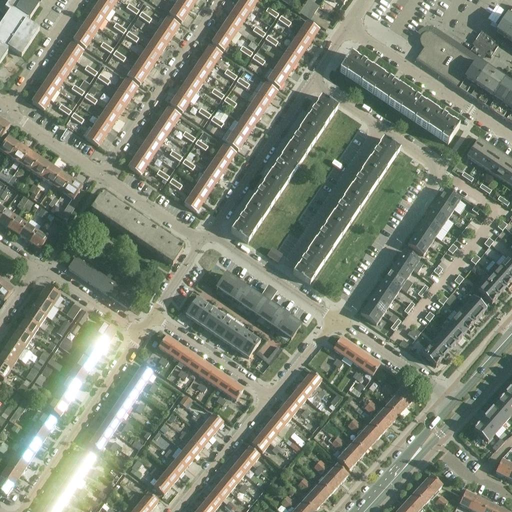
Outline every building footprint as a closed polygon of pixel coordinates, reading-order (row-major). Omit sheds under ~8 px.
[(21,59),(39,31),(27,23),(29,20),(30,21),(39,7),(28,0),(40,0),(42,2),(43,0),(16,0),(15,3),(11,0),(5,10),(9,13),(0,26),(0,65),(8,54),(7,53),(9,50),(21,59)] [(102,0),(100,4),(112,12),(119,2),(114,0),(102,0)] [(179,0),(176,7),(188,15),(194,5),(186,0),(179,0)] [(242,0),(238,7),(250,15),(257,5),(249,0),(242,0)] [(310,22),(314,16),(319,8),(308,1),(299,15),(310,22)] [(93,14),(106,22),(112,12),(100,4),(93,14)] [(169,17),(181,25),(188,15),(176,7),(169,17)] [(231,16),(244,25),(250,15),(238,7),(231,16)] [(505,21),(496,35),(505,41),(511,31),(511,10),(507,18),(505,21)] [(87,23),(99,32),(106,22),(93,14),(87,23)] [(225,26),(237,34),(244,25),(231,16),(225,26)] [(314,16),(310,22),(326,32),(329,27),(314,16)] [(179,28),(167,20),(160,30),(172,38),(179,28)] [(142,25),(137,21),(134,26),(139,30),(142,25)] [(80,33),(93,41),(99,32),(87,23),(80,33)] [(318,32),(306,24),(299,34),(312,42),(318,32)] [(218,36),(231,44),(235,46),(241,37),(237,34),(225,26),(218,36)] [(153,40),(166,48),(172,38),(160,30),(153,40)] [(73,43),(86,51),(93,41),(80,33),(73,43)] [(293,43),(305,52),(312,42),(299,34),(293,43)] [(423,50),(415,62),(458,91),(466,96),(472,87),(464,82),(476,64),(467,58),(435,37),(432,35),(429,34),(427,34),(425,34),(423,36),(422,37),(421,38),(420,40),(420,42),(420,44),(420,46),(421,48),(422,49),(423,50)] [(490,59),(493,54),(489,52),(495,44),(481,35),(473,46),(474,47),(470,52),(476,56),(479,51),(490,59)] [(212,46),(224,54),(231,44),(218,36),(212,46)] [(147,49),(159,58),(166,48),(153,40),(147,49)] [(286,53),(299,61),(305,52),(293,43),(286,53)] [(264,44),(260,50),(264,53),(268,47),(264,44)] [(84,54),(71,46),(65,56),(77,64),(84,54)] [(140,59),(153,67),(159,58),(147,49),(140,59)] [(222,57),(210,49),(203,59),(215,67),(222,57)] [(280,63),(292,71),(299,61),(286,53),(280,63)] [(58,66),(70,74),(77,64),(65,56),(58,66)] [(348,60),(339,74),(447,146),(459,129),(458,129),(457,132),(451,128),(452,126),(452,125),(452,126),(447,123),(447,122),(442,119),(442,120),(437,116),(438,116),(437,116),(436,118),(424,110),(425,108),(425,107),(425,108),(420,105),(420,104),(416,101),(415,102),(410,98),(411,98),(410,97),(409,100),(397,92),(398,90),(398,89),(398,90),(393,86),(389,83),(388,83),(383,80),(384,80),(383,79),(382,82),(370,74),(372,71),(371,71),(371,72),(366,68),(362,65),(361,65),(356,62),(357,62),(356,61),(355,64),(349,60),(351,57),(349,60),(348,60)] [(134,69),(146,77),(153,67),(140,59),(134,69)] [(220,70),(215,67),(203,59),(197,68),(209,77),(213,79),(220,70)] [(273,72),(286,81),(292,71),(280,63),(273,72)] [(473,88),(485,70),(476,64),(464,82),(472,87),(473,88)] [(52,76),(64,84),(70,74),(58,66),(52,76)] [(190,78),(202,86),(209,77),(197,68),(190,78)] [(127,79),(140,87),(146,77),(134,69),(127,79)] [(485,70),(473,88),(476,89),(469,98),(477,103),(494,77),(485,70)] [(89,75),(94,79),(98,75),(97,74),(92,71),(89,75)] [(267,82),(279,91),(286,81),(273,72),(267,82)] [(45,85),(58,93),(64,84),(52,76),(45,85)] [(503,82),(494,77),(477,103),(486,109),(503,82)] [(184,88),(196,96),(202,86),(190,78),(184,88)] [(239,80),(236,84),(241,88),(245,83),(239,80)] [(138,90),(125,82),(118,92),(131,100),(138,90)] [(511,90),(511,88),(503,82),(486,109),(495,115),(511,90)] [(84,94),(90,87),(84,83),(79,90),(79,91),(84,94)] [(39,95),(51,103),(58,93),(45,85),(39,95)] [(277,94),(264,86),(258,96),(270,104),(277,94)] [(177,97),(190,106),(196,96),(184,88),(177,97)] [(511,109),(511,90),(495,115),(504,121),(511,109)] [(112,102),(124,110),(131,100),(118,92),(112,102)] [(51,103),(39,95),(32,105),(44,113),(51,103)] [(251,105),(264,114),(270,104),(258,96),(251,105)] [(170,107),(183,116),(190,106),(177,97),(170,107)] [(231,233),(230,234),(248,245),(338,110),(321,99),(323,101),(320,107),(317,105),(317,106),(318,106),(314,111),(311,115),(311,116),(308,120),(307,120),(310,122),(302,134),(299,132),(299,133),(300,133),(296,138),(293,142),(290,147),(289,147),(291,149),(284,161),(281,159),(281,160),(278,165),(278,164),(275,169),(272,174),(271,174),(273,176),(266,188),(263,186),(263,187),(260,192),(260,191),(257,196),(254,201),(253,201),(255,203),(247,215),(245,213),(245,214),(242,219),(242,218),(238,223),(239,223),(236,228),(235,228),(237,230),(234,235),(231,233)] [(105,111),(118,120),(124,110),(112,102),(105,111)] [(73,104),(68,111),(71,114),(77,106),(73,104)] [(257,124),(264,114),(251,105),(251,106),(248,111),(245,115),(257,124)] [(99,121),(111,129),(118,120),(105,111),(99,121)] [(181,119),(168,111),(161,121),(174,129),(181,119)] [(227,118),(221,114),(217,119),(224,123),(227,118)] [(238,125),(251,133),(257,124),(245,115),(238,125)] [(0,121),(0,141),(1,141),(10,128),(0,121)] [(92,131),(105,139),(111,129),(99,121),(92,131)] [(174,129),(161,121),(155,130),(167,139),(174,129)] [(232,135),(244,143),(251,133),(238,125),(232,135)] [(167,139),(155,130),(148,140),(161,148),(167,139)] [(105,139),(92,131),(86,141),(98,149),(105,139)] [(225,145),(238,153),(244,143),(232,135),(225,145)] [(8,139),(0,151),(0,153),(10,160),(19,146),(8,139)] [(161,148),(148,140),(142,150),(154,158),(161,148)] [(293,275),(293,276),(310,287),(401,152),(383,140),(383,141),(386,143),(382,149),(379,147),(380,148),(376,153),(376,152),(373,157),(370,162),(369,162),(372,164),(364,175),(361,174),(362,175),(358,180),(358,179),(355,184),(352,189),(351,189),(354,191),(346,202),(343,201),(344,202),(340,206),(337,211),(334,216),(333,216),(336,217),(328,229),(325,228),(322,233),(320,235),(319,238),(316,243),(315,242),(315,243),(317,244),(310,256),(307,255),(304,260),(301,264),(301,265),(298,270),(297,269),(297,270),(299,271),(296,277),(293,275)] [(476,165),(487,148),(478,142),(467,159),(476,165)] [(20,167),(30,153),(19,146),(10,160),(20,167)] [(236,156),(223,148),(216,158),(229,166),(236,156)] [(485,172),(496,154),(487,148),(476,165),(485,172)] [(154,158),(142,150),(135,159),(148,168),(154,158)] [(31,174),(40,161),(30,153),(20,167),(31,174)] [(494,178),(505,161),(496,154),(485,172),(494,178)] [(210,167),(222,176),(229,166),(216,158),(210,167)] [(148,168),(135,159),(129,169),(141,178),(148,168)] [(40,161),(31,174),(41,181),(51,167),(40,161)] [(503,184),(511,170),(511,165),(505,161),(494,178),(503,184)] [(52,188),(61,174),(51,167),(41,181),(52,188)] [(222,176),(210,167),(207,172),(203,169),(200,175),(216,185),(222,176)] [(511,189),(511,170),(503,184),(511,189)] [(62,195),(72,181),(61,174),(52,188),(62,195)] [(0,180),(8,185),(13,178),(9,176),(7,179),(0,175),(0,180)] [(209,195),(216,185),(203,177),(197,186),(197,187),(209,195)] [(13,178),(8,185),(11,188),(16,181),(13,178)] [(59,213),(56,217),(60,220),(66,224),(69,219),(84,197),(83,197),(79,194),(83,189),(72,181),(62,195),(71,201),(62,215),(59,213)] [(32,195),(37,188),(33,186),(28,193),(32,195)] [(190,196),(203,205),(209,195),(197,187),(190,196)] [(37,188),(32,195),(36,198),(40,191),(37,188)] [(460,203),(444,193),(438,202),(453,212),(460,203)] [(203,205),(190,196),(184,206),(196,215),(203,205)] [(118,231),(129,215),(102,197),(92,213),(118,231)] [(28,202),(23,198),(17,209),(21,212),(28,202)] [(53,200),(48,207),(52,210),(54,207),(57,202),(53,200)] [(28,213),(33,205),(29,202),(24,209),(28,213)] [(453,212),(438,202),(432,211),(447,221),(453,212)] [(41,210),(37,217),(45,222),(49,215),(41,210)] [(441,230),(447,221),(432,211),(426,220),(441,230)] [(0,225),(8,231),(17,219),(6,212),(0,221),(0,225)] [(145,249),(156,233),(129,215),(118,231),(145,249)] [(19,238),(27,226),(17,219),(8,231),(19,238)] [(435,240),(441,230),(426,220),(420,229),(435,240)] [(27,226),(19,238),(29,245),(37,233),(27,226)] [(41,228),(37,233),(29,245),(40,252),(43,248),(47,251),(55,238),(51,236),(41,228)] [(435,240),(420,229),(413,238),(429,249),(435,240)] [(172,267),(183,251),(156,233),(145,249),(172,267)] [(423,258),(429,249),(413,238),(407,247),(423,258)] [(271,251),(266,258),(277,265),(282,258),(271,251)] [(419,264),(403,253),(397,262),(413,273),(419,264)] [(502,257),(495,265),(499,269),(511,280),(511,265),(507,261),(502,257)] [(75,259),(68,270),(128,311),(136,299),(75,259)] [(406,282),(413,273),(397,262),(391,271),(406,282)] [(495,265),(488,273),(492,277),(506,290),(508,292),(511,287),(511,286),(510,285),(511,282),(511,280),(499,269),(495,265)] [(400,291),(406,282),(391,271),(385,280),(400,291)] [(499,298),(506,290),(492,277),(485,285),(499,298)] [(226,278),(217,290),(218,291),(226,296),(232,300),(251,314),(255,316),(272,328),(279,333),(286,337),(291,341),(292,340),(300,328),(285,318),(284,318),(280,315),(268,307),(275,296),(268,290),(264,296),(263,297),(260,301),(247,292),(243,289),(241,288),(226,278)] [(394,300),(400,291),(385,280),(379,290),(394,300)] [(0,300),(4,303),(13,292),(3,284),(0,287),(0,300)] [(499,298),(485,285),(477,294),(491,306),(499,298)] [(40,299),(53,309),(61,297),(47,288),(40,299)] [(388,309),(394,300),(379,290),(373,299),(388,309)] [(469,296),(462,305),(465,307),(479,320),(486,312),(472,299),(469,296)] [(185,317),(195,323),(208,305),(198,298),(185,317)] [(53,309),(40,299),(33,310),(46,319),(53,309)] [(388,309),(373,299),(367,308),(382,318),(388,309)] [(208,305),(195,323),(204,330),(215,313),(207,307),(208,305)] [(73,322),(81,311),(74,306),(67,317),(73,322)] [(479,320),(465,307),(458,315),(472,328),(479,320)] [(382,318),(367,308),(360,317),(376,327),(382,318)] [(46,319),(33,310),(25,321),(39,330),(46,319)] [(89,316),(83,312),(76,323),(82,327),(89,316)] [(215,313),(204,330),(212,336),(224,319),(215,313)] [(472,328),(458,315),(451,324),(465,336),(467,333),(470,335),(474,330),(472,328)] [(224,319),(212,336),(221,342),(233,325),(224,319)] [(39,330),(25,321),(18,331),(32,340),(39,330)] [(66,332),(70,326),(66,322),(61,329),(66,332)] [(465,336),(451,324),(443,332),(457,344),(465,336)] [(74,325),(69,333),(75,337),(80,329),(74,325)] [(95,337),(109,346),(116,334),(102,325),(95,337)] [(233,325),(221,342),(230,348),(242,331),(233,325)] [(61,329),(57,336),(61,339),(66,332),(61,329)] [(11,342),(25,351),(32,340),(18,331),(11,342)] [(242,331),(230,348),(239,354),(251,337),(242,331)] [(411,332),(407,337),(414,343),(418,338),(413,334),(411,332)] [(457,344),(443,332),(436,340),(450,352),(457,344)] [(109,346),(95,337),(88,347),(102,357),(109,346)] [(251,337),(239,354),(248,360),(260,344),(251,337)] [(168,357),(176,346),(166,339),(158,351),(168,357)] [(450,352),(436,340),(429,348),(443,361),(445,363),(450,358),(447,355),(450,352)] [(343,359),(350,348),(340,341),(333,352),(343,359)] [(25,351),(11,342),(4,352),(18,362),(25,351)] [(402,342),(400,347),(405,351),(408,347),(402,342)] [(52,353),(54,351),(56,347),(51,344),(47,349),(52,353)] [(176,346),(168,357),(178,364),(185,353),(176,346)] [(102,357),(88,347),(81,358),(94,367),(102,357)] [(72,356),(74,352),(67,348),(65,352),(72,356)] [(352,366),(360,354),(350,348),(343,359),(352,366)] [(443,361),(429,348),(421,356),(435,369),(443,361)] [(18,362),(4,352),(0,358),(0,364),(11,372),(18,362)] [(40,361),(45,364),(50,356),(44,353),(39,360),(40,361)] [(185,353),(178,364),(187,371),(195,359),(185,353)] [(362,372),(370,361),(360,354),(352,366),(362,372)] [(94,367),(81,358),(74,368),(88,378),(94,367)] [(195,359),(187,371),(197,377),(205,366),(195,359)] [(372,379),(379,368),(370,361),(362,372),(372,379)] [(11,372),(0,364),(0,379),(4,382),(11,372)] [(63,369),(56,364),(53,369),(60,373),(63,369)] [(38,374),(41,369),(36,365),(32,370),(32,371),(38,374)] [(205,366),(197,377),(206,384),(214,372),(205,366)] [(47,379),(52,372),(46,368),(41,375),(47,379)] [(88,378),(74,368),(67,379),(80,388),(88,378)] [(135,379),(146,386),(153,376),(141,369),(135,379)] [(214,372),(206,384),(216,390),(224,379),(214,372)] [(322,383),(311,375),(303,384),(314,393),(322,383)] [(40,376),(34,384),(40,388),(46,380),(40,376)] [(80,388),(67,379),(59,390),(73,399),(80,388)] [(146,386),(135,379),(128,388),(140,396),(146,386)] [(224,379),(216,390),(225,397),(233,385),(224,379)] [(314,393),(303,384),(296,393),(307,402),(314,393)] [(233,385),(225,397),(235,404),(243,392),(233,385)] [(23,397),(28,389),(22,386),(17,393),(23,397)] [(30,391),(36,395),(39,391),(33,387),(30,391)] [(140,396),(128,388),(122,398),(133,406),(140,396)] [(351,388),(348,392),(358,399),(361,395),(351,388)] [(53,400),(59,404),(66,409),(73,399),(59,390),(53,400)] [(511,408),(511,393),(509,391),(502,399),(500,397),(511,408)] [(307,402),(296,393),(289,402),(299,411),(307,402)] [(15,395),(11,401),(17,405),(21,399),(15,395)] [(509,420),(511,416),(511,408),(500,397),(495,402),(498,404),(495,408),(509,420)] [(133,406),(122,398),(115,408),(127,415),(133,406)] [(187,402),(190,405),(192,403),(185,398),(179,405),(183,408),(187,402)] [(66,409),(59,404),(53,400),(46,410),(60,420),(66,409)] [(22,416),(29,405),(24,401),(16,412),(22,416)] [(299,411),(289,402),(281,411),(292,420),(299,411)] [(3,416),(8,419),(13,411),(8,408),(3,416)] [(127,415),(115,408),(109,417),(120,425),(127,415)] [(502,428),(509,420),(495,408),(488,416),(502,428)] [(288,425),(292,420),(281,411),(274,420),(285,429),(288,425)] [(35,426),(49,435),(56,424),(43,415),(38,412),(31,423),(35,426)] [(194,417),(201,423),(203,420),(197,414),(194,417)] [(9,423),(14,427),(20,418),(15,415),(9,423)] [(167,422),(171,426),(176,419),(172,416),(167,422)] [(481,424),(495,436),(502,428),(488,416),(481,424)] [(120,425),(109,417),(102,427),(114,435),(120,425)] [(201,423),(194,417),(192,420),(198,426),(201,423)] [(205,426),(215,435),(223,425),(212,417),(205,426)] [(274,420),(267,429),(277,438),(285,429),(274,420)] [(495,436),(481,424),(473,432),(479,437),(477,439),(482,444),(484,442),(487,445),(495,436)] [(28,436),(42,446),(49,435),(35,426),(28,436)] [(215,435),(205,426),(197,435),(208,444),(215,435)] [(21,432),(14,427),(12,431),(18,436),(21,432)] [(114,435),(102,427),(96,436),(108,444),(114,435)] [(267,429),(259,438),(270,447),(274,450),(276,447),(281,441),(277,438),(267,429)] [(289,432),(286,435),(291,439),(290,439),(296,444),(299,441),(299,440),(293,435),(293,436),(289,432)] [(192,433),(188,437),(184,433),(181,437),(201,452),(208,444),(197,435),(196,436),(192,433)] [(42,446),(28,436),(21,447),(35,456),(42,446)] [(108,444),(96,436),(89,446),(101,454),(108,444)] [(178,449),(183,453),(193,461),(201,452),(181,437),(179,440),(183,443),(178,449)] [(270,447),(259,438),(252,447),(262,456),(270,447)] [(0,448),(7,453),(10,449),(3,444),(0,448)] [(292,444),(290,448),(297,454),(300,451),(292,444)] [(35,456),(21,447),(14,457),(28,467),(35,456)] [(279,454),(281,456),(284,453),(276,447),(274,450),(279,454)] [(260,459),(249,450),(242,459),(252,468),(260,459)] [(193,461),(183,453),(175,462),(186,470),(193,461)] [(78,464),(89,471),(96,461),(84,454),(78,464)] [(28,467),(14,457),(7,468),(21,477),(28,467)] [(234,468),(245,477),(252,468),(242,459),(234,468)] [(507,480),(511,469),(511,466),(502,461),(495,474),(507,480)] [(137,462),(134,466),(139,470),(142,466),(137,462)] [(186,470),(175,462),(168,471),(179,479),(186,470)] [(89,471),(78,464),(71,473),(83,481),(89,471)] [(21,477),(7,468),(0,478),(14,488),(21,477)] [(241,482),(245,477),(234,468),(227,477),(238,486),(240,483),(241,482)] [(179,479),(168,471),(161,480),(171,488),(179,479)] [(83,481),(71,473),(65,483),(76,491),(83,481)] [(220,486),(230,495),(238,486),(227,477),(220,486)] [(14,488),(0,478),(0,499),(2,496),(7,499),(14,488)] [(171,488),(161,480),(153,489),(164,498),(171,488)] [(76,491),(65,483),(58,493),(70,500),(76,491)] [(230,495),(220,486),(212,495),(223,504),(226,501),(230,495)] [(83,490),(81,494),(86,497),(88,499),(91,495),(88,494),(83,490)] [(70,500),(58,493),(52,502),(63,510),(70,500)] [(465,494),(459,507),(468,511),(470,511),(476,500),(465,494)] [(205,504),(214,511),(216,511),(223,504),(212,495),(205,504)] [(140,505),(148,511),(151,511),(158,504),(147,496),(140,505)] [(476,500),(470,511),(483,511),(487,505),(476,500)] [(62,511),(63,510),(52,502),(45,511),(62,511)]
